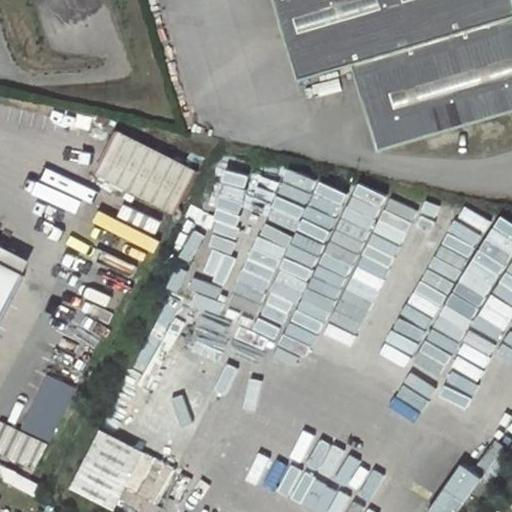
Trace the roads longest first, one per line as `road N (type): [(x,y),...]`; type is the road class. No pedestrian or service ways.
road 1 (unknown): [(0,158),(26,182),(47,229),(49,260),(0,378)]
road 2 (unknown): [(398,511),(428,444),(405,402),(376,375)]
